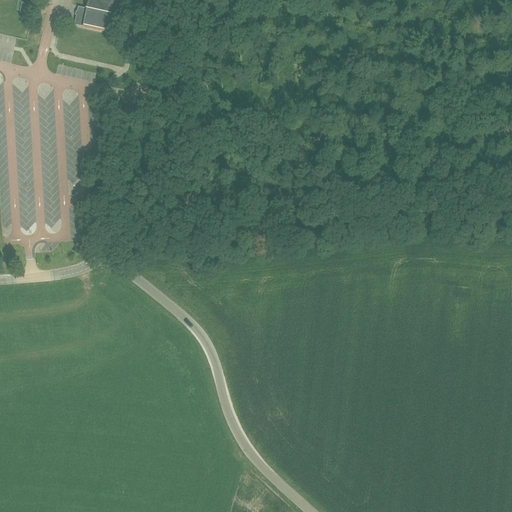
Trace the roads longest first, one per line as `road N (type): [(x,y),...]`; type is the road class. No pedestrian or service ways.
road 1 (unclassified): [(310,511),(244,447),(200,335),(102,254)]
road 2 (tertiary): [(102,254),(164,0)]
